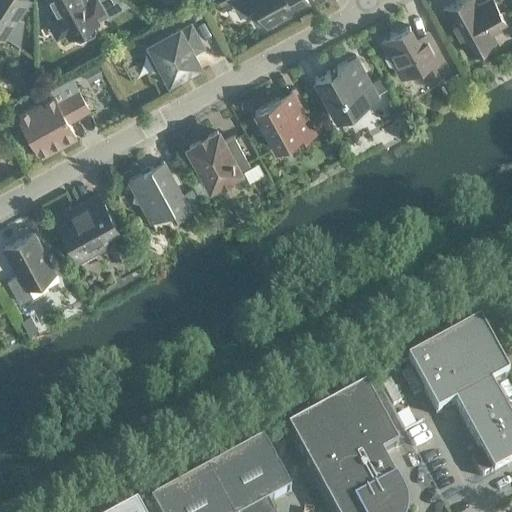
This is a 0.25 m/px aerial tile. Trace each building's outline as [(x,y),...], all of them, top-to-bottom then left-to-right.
[(0,0),(0,35),(4,38),(5,36),(18,45),(18,48),(19,48),(24,19),(22,19),(22,20),(18,17),(29,0),(0,0)] [(89,0),(87,2),(85,0),(48,0),(57,15),(46,21),(56,39),(67,33),(68,37),(73,34),(75,37),(80,39),(93,32),(94,27),(92,24),(97,21),(94,16),(103,11),(97,0),(89,0)] [(252,0),(257,9),(256,10),(251,12),(250,16),(254,24),(258,25),(265,22),(267,25),(309,2),(307,0),(252,0)] [(485,0),(476,5),(473,0),(456,0),(443,8),(468,53),(495,39),(490,31),(506,23),(493,0),(485,0)] [(198,6),(188,11),(191,17),(199,19),(204,16),(198,6)] [(145,42),(148,48),(145,50),(155,68),(158,66),(168,84),(203,65),(195,51),(203,46),(191,23),(183,28),(180,23),(145,42)] [(388,52),(385,53),(384,57),(388,65),(392,66),(395,64),(401,76),(411,70),(413,74),(417,75),(425,71),(428,78),(447,68),(430,38),(433,36),(429,30),(415,38),(409,27),(410,27),(409,26),(382,41),(388,52)] [(362,104),(378,96),(356,55),(336,66),(337,68),(330,72),(329,70),(314,78),(336,118),(351,110),(349,106),(359,100),(362,104)] [(99,67),(85,74),(89,80),(102,73),(99,67)] [(462,73),(451,79),(457,89),(468,84),(462,73)] [(382,77),(372,82),(379,94),(388,89),(382,77)] [(88,109),(78,90),(57,101),(53,95),(18,114),(38,150),(73,131),(67,121),(88,109)] [(302,140),(315,132),(302,108),(303,107),(299,100),(285,107),(280,97),(254,111),(258,118),(255,123),(260,133),(267,133),(275,148),(299,135),(302,140)] [(184,145),(193,162),(209,190),(219,185),(220,186),(234,178),(233,177),(244,171),(242,168),(249,164),(233,136),(226,140),(219,126),(207,132),(207,131),(194,138),(195,139),(184,145)] [(163,160),(150,168),(128,180),(135,191),(132,201),(142,203),(141,204),(155,229),(156,228),(152,221),(173,210),(177,217),(190,210),(163,160)] [(198,180),(192,183),(200,197),(206,194),(198,180)] [(99,196),(84,204),(83,202),(70,208),(72,211),(57,219),(64,232),(66,230),(70,237),(68,239),(82,264),(96,256),(95,253),(107,246),(113,256),(127,248),(99,196)] [(19,274),(17,275),(7,281),(19,303),(42,290),(43,287),(39,280),(54,272),(32,232),(4,248),(19,274)] [(509,376),(479,322),(407,361),(437,415),(454,406),(480,454),(473,458),(472,459),(471,460),(471,461),(471,462),(472,463),(478,475),(479,475),(479,476),(481,477),(482,477),(483,477),(491,472),(493,476),(511,465),(511,423),(491,386),(509,376)] [(399,489),(400,491),(401,490),(381,454),(397,446),(365,387),(288,429),(333,511),(401,511),(402,509),(401,503),(398,498),(395,492),(399,489)] [(290,492),(262,440),(150,502),(155,511),(271,511),(267,504),(290,492)]
